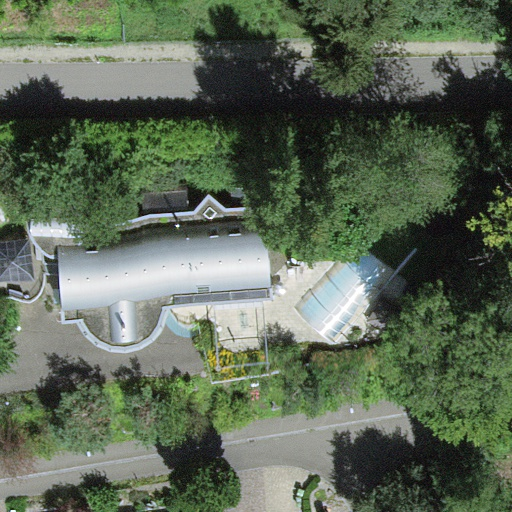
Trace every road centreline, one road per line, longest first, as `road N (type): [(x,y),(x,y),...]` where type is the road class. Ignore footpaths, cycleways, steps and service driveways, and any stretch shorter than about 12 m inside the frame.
road 1 (unclassified): [(511,83),(0,83)]
road 2 (residential): [(367,423),(0,480)]
road 3 (residential): [(511,383),(367,423)]
